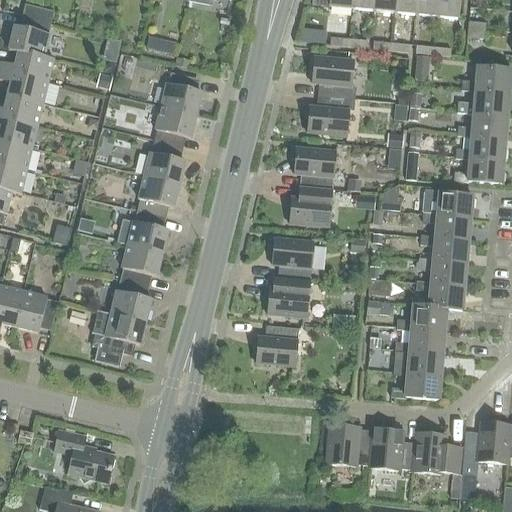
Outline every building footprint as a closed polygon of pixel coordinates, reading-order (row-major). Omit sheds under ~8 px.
[(351,0),(329,0),(328,9),(351,11),(351,0)] [(351,0),(351,11),(372,13),(373,0),(351,0)] [(373,0),(372,13),(393,15),(394,0),(373,0)] [(394,0),(393,15),(414,17),(416,0),(394,0)] [(416,0),(414,17),(436,19),(437,0),(416,0)] [(437,0),(436,19),(458,21),(459,0),(437,0)] [(54,13),(42,10),(30,7),(27,19),(51,25),(54,13)] [(14,28),(8,51),(53,62),(54,61),(44,59),(49,37),(48,36),(51,25),(27,19),(25,31),(14,28)] [(486,25),(468,23),(467,31),(485,33),(486,25)] [(485,33),(467,31),(466,39),(484,41),(485,33)] [(146,50),(156,52),(159,40),(149,38),(146,50)] [(329,47),(347,49),(348,41),(330,39),(329,47)] [(348,41),(347,49),(364,51),(365,43),(348,41)] [(372,51),(390,53),(390,45),(373,43),(372,51)] [(390,45),(390,53),(407,55),(408,47),(390,45)] [(415,55),(432,57),(433,49),(415,47),(415,55)] [(450,59),(450,57),(450,51),(433,49),(432,57),(450,59)] [(8,52),(17,55),(14,67),(0,63),(0,72),(48,84),(53,62),(8,51),(8,52)] [(429,60),(415,58),(413,82),(427,83),(429,60)] [(177,59),(176,67),(187,70),(189,62),(177,59)] [(317,98),(349,101),(351,89),(353,63),(314,59),(311,86),(318,86),(317,98)] [(113,77),(116,67),(110,66),(105,68),(104,74),(113,77)] [(461,83),(460,91),(460,93),(474,94),(474,92),(508,95),(510,71),(476,68),(475,84),(461,83)] [(48,84),(0,72),(0,81),(10,84),(7,98),(42,106),(48,84)] [(109,93),(113,79),(99,75),(95,89),(109,93)] [(160,109),(196,118),(201,95),(191,92),(193,80),(170,75),(167,86),(166,86),(160,109)] [(472,115),(506,118),(508,95),(474,92),(474,94),(473,107),(459,106),(458,113),(458,115),(472,116),(472,115)] [(421,97),(412,96),(411,108),(420,109),(421,97)] [(42,106),(7,98),(3,111),(0,110),(0,119),(37,128),(42,106)] [(348,112),(349,101),(317,98),(316,109),(309,109),(306,135),(346,139),(349,112),(348,112)] [(196,118),(160,109),(154,132),(156,132),(153,144),(176,150),(179,138),(190,141),(196,118)] [(409,123),(417,124),(418,111),(410,110),(408,123),(409,123)] [(504,140),(506,118),(472,115),(472,116),(471,130),(457,129),(456,136),(456,138),(470,139),(470,137),(504,140)] [(37,128),(0,119),(0,142),(32,151),(37,128)] [(420,135),(409,134),(408,148),(419,149),(420,135)] [(386,149),(402,151),(403,138),(388,136),(386,149)] [(454,161),(468,162),(468,160),(502,163),(504,140),(470,137),(470,139),(469,153),(455,151),(454,159),(454,161)] [(32,151),(0,142),(0,166),(26,173),(32,151)] [(176,150),(153,144),(150,155),(149,155),(143,178),(179,187),(185,164),(174,161),(176,150)] [(332,192),(333,180),(335,154),(296,150),(293,177),(300,177),(299,189),(332,192)] [(401,171),(403,153),(392,152),(390,170),(401,171)] [(468,160),(468,162),(467,175),(453,174),(452,184),(468,185),(468,184),(500,186),(502,163),(468,160)] [(26,173),(0,166),(0,189),(21,195),(26,173)] [(406,168),(405,182),(415,183),(417,169),(406,168)] [(179,187),(143,178),(138,201),(139,202),(136,213),(160,219),(162,207),(173,210),(179,187)] [(359,194),(360,185),(348,184),(347,193),(359,194)] [(11,194),(21,196),(21,195),(0,189),(0,226),(2,227),(4,215),(6,216),(11,194)] [(332,192),(299,189),(298,200),(291,200),(288,226),(328,230),(331,203),(332,192)] [(422,215),(436,216),(436,218),(470,221),(472,198),(439,195),(439,193),(424,192),(423,202),(422,215)] [(357,196),(343,195),(342,205),(354,206),(356,206),(357,196)] [(64,206),(65,200),(55,198),(54,204),(64,206)] [(382,198),(380,212),(396,213),(397,200),(382,198)] [(365,211),(373,212),(375,199),(366,199),(365,211)] [(117,245),(126,247),(162,256),(168,233),(157,230),(160,219),(136,213),(134,224),(122,222),(117,245)] [(382,227),(383,213),(378,213),(374,213),(373,226),(382,227)] [(434,241),(467,244),(470,221),(436,218),(436,216),(422,215),(421,224),(435,226),(434,239),(434,241)] [(381,246),(382,237),(373,236),(372,245),(381,246)] [(465,267),(467,244),(434,241),(434,239),(420,238),(420,240),(419,247),(433,248),(432,262),(432,264),(465,267)] [(13,240),(10,252),(18,254),(20,242),(13,240)] [(349,255),(363,256),(365,241),(351,240),(349,255)] [(277,280),(310,283),(311,271),(313,245),(274,241),(271,267),(278,268),(277,280)] [(162,256),(126,247),(121,270),(122,270),(120,282),(143,288),(146,276),(157,279),(162,256)] [(430,286),(463,289),(465,267),(432,264),(432,262),(418,260),(417,270),(431,271),(430,284),(430,286)] [(379,269),(369,269),(368,282),(378,283),(379,269)] [(309,294),(310,283),(277,280),(276,291),(269,290),(266,317),(306,321),(309,294)] [(115,293),(110,316),(145,325),(151,302),(140,299),(143,288),(120,282),(117,293),(115,293)] [(383,298),(384,283),(378,283),(368,282),(367,296),(383,298)] [(463,289),(430,286),(430,284),(416,283),(415,293),(429,294),(428,308),(428,309),(446,311),(461,313),(462,305),(463,289)] [(15,330),(24,294),(1,288),(0,294),(0,331),(1,326),(15,330)] [(46,301),(47,299),(24,294),(15,330),(38,335),(40,324),(52,327),(58,304),(46,301)] [(366,316),(378,318),(379,304),(367,303),(366,316)] [(65,308),(58,306),(56,313),(64,315),(65,308)] [(428,309),(428,308),(412,307),(411,323),(396,322),(396,332),(410,333),(410,330),(444,333),(446,311),(428,309)] [(119,369),(122,356),(126,357),(129,345),(140,348),(145,325),(110,316),(97,313),(96,314),(98,314),(93,335),(91,334),(91,335),(94,336),(91,348),(97,350),(94,363),(95,363),(118,369),(119,369)] [(295,369),(298,332),(265,328),(264,340),(257,339),(255,366),(295,369)] [(394,344),(394,354),(408,355),(408,353),(442,356),(444,333),(410,330),(410,333),(409,345),(394,344)] [(344,349),(354,346),(351,335),(341,337),(344,349)] [(380,343),(369,342),(369,349),(380,350),(380,343)] [(392,374),(392,377),(406,378),(406,376),(440,379),(442,356),(408,353),(408,355),(394,354),(392,374)] [(406,376),(406,378),(405,391),(391,390),(390,399),(405,401),(405,399),(438,402),(440,379),(406,376)] [(477,479),(478,464),(506,467),(506,460),(509,427),(481,425),(480,435),(465,434),(461,477),(477,479)] [(370,469),(373,434),(359,432),(359,430),(330,427),(327,467),(355,469),(355,467),(370,469)] [(373,434),(370,469),(370,471),(398,473),(398,471),(413,472),(416,446),(401,445),(402,434),(374,431),(373,434)] [(30,446),(33,436),(20,432),(17,443),(30,446)] [(83,486),(90,482),(107,486),(114,458),(82,451),(85,439),(59,433),(54,454),(72,458),(68,477),(79,480),(83,486)] [(417,435),(416,446),(413,472),(413,475),(441,477),(442,475),(457,476),(460,450),(444,448),(445,438),(417,435)] [(0,488),(1,489),(6,488),(9,485),(8,480),(4,477),(0,477),(0,488)] [(504,488),(501,511),(511,511),(511,503),(510,500),(511,489),(504,488)] [(85,511),(69,508),(72,496),(44,490),(39,511),(85,511)] [(451,491),(450,499),(458,500),(459,492),(451,491)]
